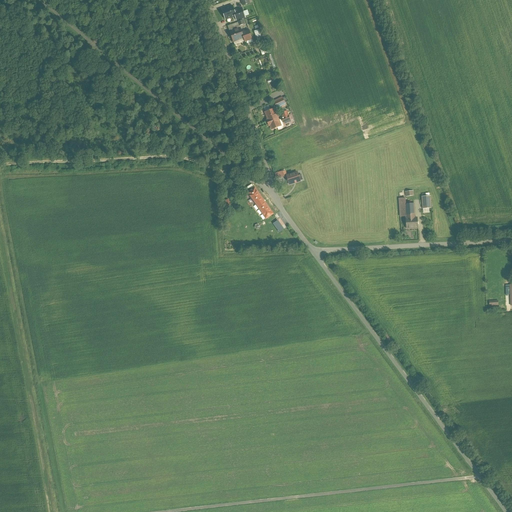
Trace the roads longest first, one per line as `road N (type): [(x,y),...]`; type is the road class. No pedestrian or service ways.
road 1 (unclassified): [(312,251),(505,511)]
road 2 (track): [(478,476),(163,511)]
road 3 (unclassified): [(207,0),(281,209),(312,251)]
road 4 (unclassified): [(511,241),(312,251)]
